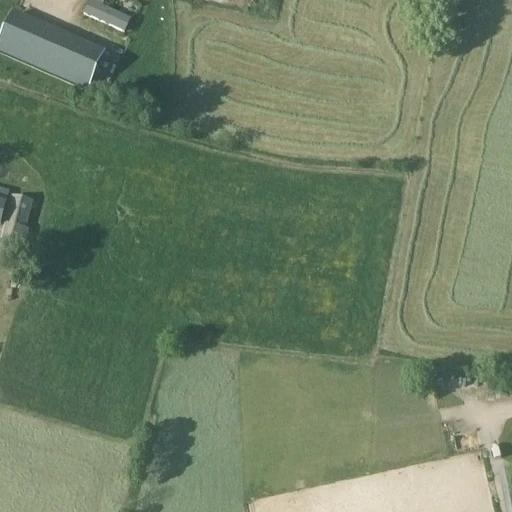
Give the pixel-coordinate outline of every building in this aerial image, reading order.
[(94,0),(92,4),(90,3),(84,15),(124,33),(129,21),(101,8),(104,0),(94,0)] [(13,14),(0,44),(0,53),(13,59),(30,22),(13,14)] [(13,59),(55,78),(72,40),(30,22),(13,59)] [(72,40),(55,78),(86,91),(102,54),(72,40)] [(11,198),(0,244),(0,259),(20,264),(28,231),(26,231),(33,203),(11,198)]
